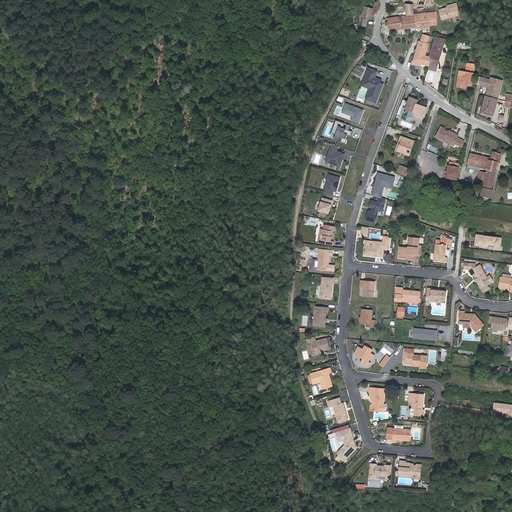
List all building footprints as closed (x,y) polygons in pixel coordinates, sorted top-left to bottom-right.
[(450,7),(449,8),(439,10),(442,20),(460,15),(456,3),(450,5),(450,7)] [(412,5),(405,4),(407,16),(388,19),(390,31),(417,27),(417,26),(414,14),(414,15),(413,12),(412,5)] [(374,9),(366,7),(364,17),(372,18),(374,9)] [(428,13),(430,27),(438,26),(436,12),(428,13)] [(414,14),(417,26),(421,26),(422,30),(430,29),(430,27),(428,13),(414,14)] [(432,58),(429,66),(437,69),(445,39),(435,37),(429,57),(432,58)] [(419,41),(416,52),(426,54),(428,44),(427,43),(420,42),(419,41)] [(416,52),(413,62),(421,64),(423,55),(425,56),(426,54),(416,52)] [(423,55),(421,64),(429,66),(432,58),(429,57),(425,56),(423,55)] [(376,102),(384,84),(380,82),(381,79),(375,77),(378,71),(369,67),(364,80),(369,82),(370,84),(369,87),(370,88),(366,98),(376,102)] [(465,77),(459,76),(457,87),(466,88),(466,85),(472,86),(474,68),(467,67),(466,72),(465,77)] [(491,79),(490,82),(482,114),(492,117),(502,80),(491,77),(491,79)] [(415,106),(416,105),(418,100),(410,97),(406,109),(414,112),(415,116),(423,119),(426,109),(419,106),(418,107),(415,106)] [(364,110),(346,103),(342,112),(352,116),(351,120),(359,123),(364,110)] [(350,125),(336,120),(331,133),(336,135),(337,135),(336,140),(346,144),(347,139),(346,138),(347,135),(350,136),(352,131),(349,130),(350,125)] [(441,128),(436,137),(454,146),(455,144),(458,145),(461,139),(458,138),(459,135),(455,133),(454,135),(451,133),(450,131),(449,131),(448,131),(441,128)] [(354,129),(352,136),(358,138),(361,132),(354,129)] [(414,143),(400,138),(399,142),(401,143),(398,151),(405,154),(404,155),(408,157),(414,143)] [(401,143),(399,142),(395,152),(404,155),(405,154),(398,151),(401,143)] [(338,146),(332,144),(326,162),(340,167),(344,154),(337,151),(338,146)] [(487,169),(496,171),(498,163),(500,163),(502,155),(498,153),(493,151),(491,159),(489,158),(487,169)] [(487,169),(489,158),(470,153),(467,164),(487,169)] [(459,167),(449,165),(446,178),(457,180),(459,167)] [(403,168),(401,175),(406,177),(409,170),(403,168)] [(484,182),(483,188),(481,196),(492,198),(493,190),(492,190),(496,171),(487,169),(486,173),(484,182)] [(478,180),(484,182),(486,173),(479,171),(478,180)] [(373,192),(372,196),(379,198),(381,198),(384,187),(385,184),(392,186),(395,178),(378,173),(374,189),(375,189),(374,192),(373,192)] [(340,178),(328,175),(323,193),(332,196),(333,191),(334,190),(336,190),(340,178)] [(322,198),(318,211),(328,214),(330,208),(329,208),(330,205),(331,205),(332,201),(322,198)] [(381,198),(379,198),(377,203),(371,201),(370,205),(373,206),(372,208),(371,211),(368,210),(365,221),(375,223),(378,210),(382,211),(386,199),(381,198)] [(320,228),(319,235),(321,235),(320,239),(322,240),(321,244),(332,246),(333,240),(331,240),(332,236),(330,235),(330,233),(332,233),(332,231),(334,231),(335,226),(323,224),(322,229),(320,228)] [(477,238),(478,234),(475,233),(474,244),(488,246),(488,245),(493,246),(494,244),(479,242),(480,238),(477,238)] [(500,237),(478,234),(477,238),(480,238),(479,242),(494,244),(493,246),(499,247),(500,237)] [(363,255),(381,257),(382,249),(389,250),(390,239),(387,236),(383,236),(383,242),(374,241),(373,246),(364,245),(363,255)] [(416,254),(416,256),(419,256),(421,245),(418,245),(419,237),(408,236),(407,247),(398,246),(398,252),(402,255),(401,258),(408,258),(408,260),(414,260),(414,256),(414,254),(416,254)] [(443,257),(445,245),(434,243),(432,261),(445,262),(446,257),(443,257)] [(325,263),(327,263),(328,255),(331,255),(331,250),(318,249),(317,259),(311,259),(310,268),(316,268),(316,270),(326,271),(327,265),(325,265),(325,263)] [(485,284),(488,283),(478,264),(474,267),(472,263),(462,262),(461,268),(466,269),(469,275),(471,274),(479,287),(480,287),(482,291),(487,289),(485,284)] [(321,277),(319,297),(328,298),(329,291),(331,291),(332,278),(321,277)] [(509,286),(509,289),(509,292),(511,292),(511,278),(499,277),(498,287),(500,287),(502,288),(505,288),(505,285),(509,286)] [(373,297),(374,281),(360,280),(359,287),(363,288),(362,296),(373,297)] [(407,293),(408,291),(402,290),(402,289),(398,288),(398,296),(402,296),(401,302),(419,303),(420,292),(410,291),(410,293),(407,293)] [(447,291),(440,290),(440,292),(436,291),(436,290),(432,289),(431,294),(427,294),(426,301),(430,301),(446,303),(447,291)] [(328,298),(319,297),(319,299),(330,300),(331,291),(329,291),(328,298)] [(324,321),(324,318),(325,312),(327,313),(327,307),(315,306),(312,325),(323,326),(324,321)] [(392,318),(404,318),(404,307),(397,306),(396,314),(393,314),(392,318)] [(361,317),(360,326),(370,327),(370,329),(375,329),(376,321),(371,320),(372,311),(362,309),(361,317)] [(468,322),(470,325),(476,332),(484,325),(475,315),(465,314),(465,312),(460,311),(460,324),(465,324),(468,322)] [(507,326),(509,326),(510,321),(507,321),(507,320),(493,317),(492,324),(491,332),(497,333),(497,331),(506,332),(506,330),(507,326)] [(436,340),(437,331),(414,329),(414,338),(436,340)] [(319,351),(328,348),(326,338),(314,341),(313,337),(305,339),(306,343),(309,343),(312,355),(319,353),(319,351)] [(370,358),(372,354),(371,353),(373,349),(364,345),(362,348),(358,346),(353,354),(361,359),(359,363),(368,367),(370,363),(368,361),(370,358)] [(414,365),(422,366),(424,355),(416,355),(416,353),(408,353),(406,353),(405,363),(414,363),(414,365)] [(332,386),(330,379),(327,378),(326,376),(329,373),(330,372),(329,368),(309,374),(312,384),(320,382),(322,383),(324,388),(332,386)] [(382,404),(383,404),(385,388),(370,387),(369,392),(370,392),(370,397),(371,397),(374,397),(374,400),(372,400),(371,409),(381,410),(382,404)] [(423,409),(424,394),(409,393),(409,401),(412,402),(412,408),(410,408),(410,413),(411,415),(413,415),(424,416),(425,409),(423,409)] [(343,408),(345,408),(343,401),(340,402),(339,396),(327,400),(328,406),(333,404),(337,422),(348,419),(345,410),(343,410),(343,408)] [(409,441),(410,430),(402,429),(402,426),(394,425),(394,428),(386,428),(385,439),(391,440),(391,441),(395,441),(396,440),(409,441)] [(342,438),(342,441),(344,445),(338,452),(337,455),(344,461),(355,448),(354,442),(352,442),(352,439),(353,439),(350,428),(335,432),(337,439),(342,438)] [(398,476),(412,477),(412,476),(419,477),(420,467),(415,466),(412,466),(412,467),(409,467),(409,464),(405,463),(405,462),(399,461),(398,476)] [(381,465),(375,465),(375,463),(368,463),(367,478),(376,479),(376,475),(387,476),(389,465),(382,464),(381,465)]
